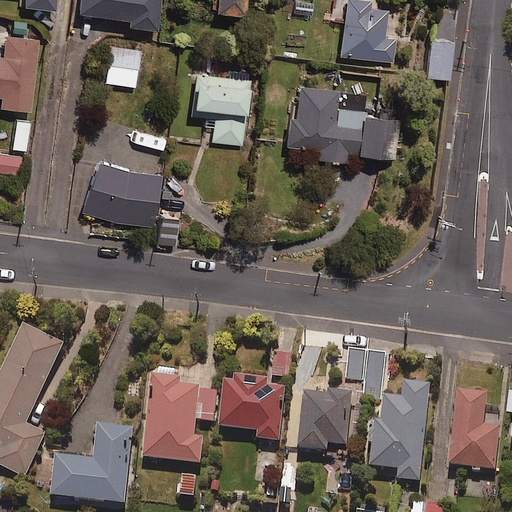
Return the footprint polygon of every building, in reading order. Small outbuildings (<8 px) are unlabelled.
[(153,26),(156,0),(76,0),(75,9),(125,16),(125,22),(153,26)] [(243,0),(214,0),(214,7),(242,10),(243,0)] [(395,37),(383,35),(386,8),(371,6),(372,0),(371,0),(344,0),(342,18),(337,52),(392,60),(395,37)] [(0,104),(28,108),(36,38),(4,34),(2,54),(0,53),(0,104)] [(448,80),(452,40),(428,37),(423,77),(448,80)] [(133,84),(139,49),(109,44),(103,80),(133,84)] [(241,143),(248,77),(193,71),(189,113),(213,115),(210,140),(241,143)] [(336,88),(299,83),(290,143),(314,146),(313,155),(351,160),(352,150),(392,156),(398,115),(334,106),(336,88)] [(0,171),(17,174),(20,156),(0,152),(0,171)] [(148,225),(159,173),(92,159),(81,211),(148,225)] [(176,215),(156,212),(152,240),(173,242),(176,215)] [(64,344),(22,323),(0,369),(0,465),(25,478),(47,433),(26,423),(64,344)] [(365,351),(348,349),(346,379),(362,381),(365,351)] [(386,354),(368,352),(362,400),(380,403),(386,354)] [(180,376),(147,373),(140,460),(201,465),(204,437),(193,436),(198,385),(179,383),(180,376)] [(234,374),(233,380),(223,379),(218,427),(256,431),(255,440),(280,443),(286,387),(267,385),(268,378),(234,374)] [(402,397),(385,395),(383,422),(373,421),(369,467),(397,470),(396,479),(420,481),(430,383),(403,380),(402,397)] [(488,392),(456,389),(447,465),(495,471),(500,426),(484,424),(488,392)] [(328,394),(302,391),(295,447),(326,451),(327,443),(345,445),(352,393),(328,390),(328,394)] [(133,430),(95,425),(92,459),(54,454),(50,495),(125,504),(133,430)] [(196,476),(182,474),(179,496),(193,498),(196,476)] [(441,511),(443,505),(410,502),(409,511),(441,511)]
